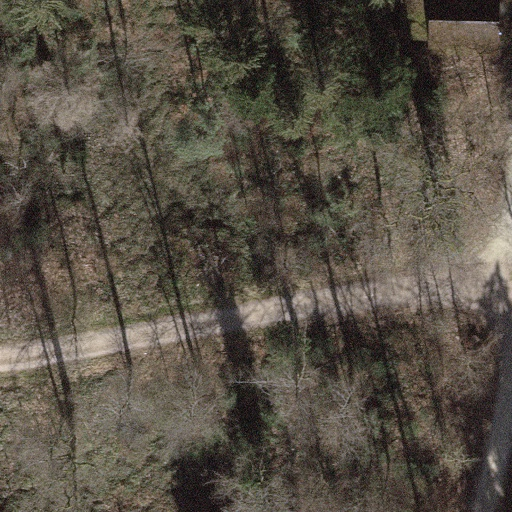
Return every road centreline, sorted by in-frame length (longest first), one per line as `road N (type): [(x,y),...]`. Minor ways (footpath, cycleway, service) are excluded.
road 1 (track): [(511,268),(0,353)]
road 2 (track): [(511,339),(486,511)]
